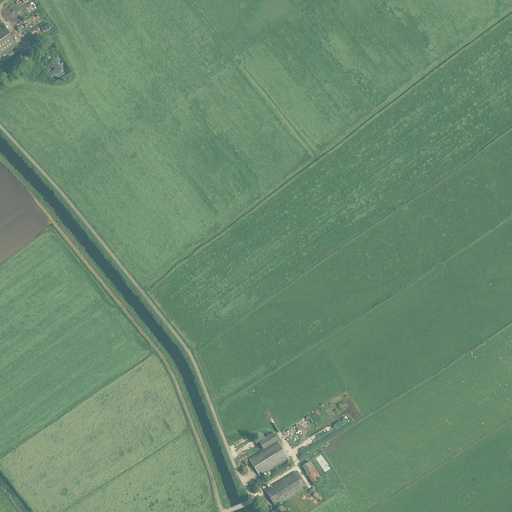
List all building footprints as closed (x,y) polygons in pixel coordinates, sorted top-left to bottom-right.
[(13,10),(29,1),(28,0),(15,0),(9,3),(13,10)] [(11,23),(33,8),(29,2),(7,17),(11,23)] [(16,29),(20,34),(39,19),(35,13),(16,29)] [(0,57),(17,45),(2,24),(0,25),(0,57)] [(40,32),(49,28),(47,24),(38,28),(40,32)] [(24,38),(27,43),(34,39),(31,34),(24,38)] [(21,53),(0,67),(0,80),(28,61),(21,53)] [(309,416),(290,425),(293,433),(312,424),(309,416)] [(300,441),(303,447),(348,423),(344,416),(300,441)] [(264,449),(278,441),(273,433),(259,441),(264,449)] [(241,445),(245,452),(255,447),(252,440),(241,445)] [(260,477),(289,459),(278,441),(249,459),(260,477)] [(302,467),(313,483),(321,479),(310,461),(302,467)] [(265,490),(277,510),(275,511),(276,511),(285,511),(283,506),(282,507),(280,504),(305,489),(295,471),(265,490)]
